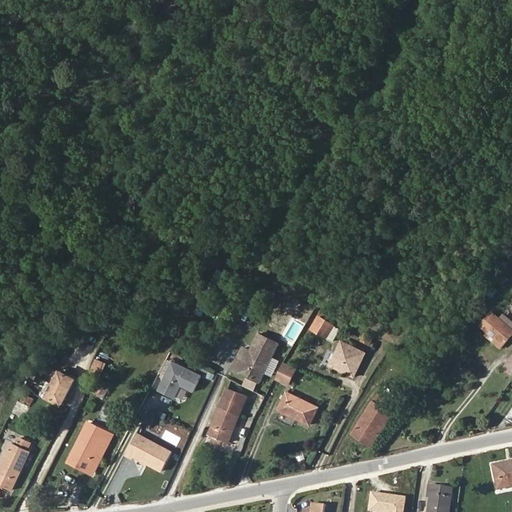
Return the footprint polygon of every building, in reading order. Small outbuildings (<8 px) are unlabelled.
[(329,335),(335,324),(318,315),(313,326),(329,335)] [(505,346),(511,336),(511,331),(490,316),(481,329),(487,333),(485,337),(489,340),(492,336),(505,346)] [(248,320),(241,335),(250,339),(257,324),(248,320)] [(341,327),(335,324),(329,335),(336,338),(341,327)] [(365,332),(361,342),(372,347),(376,336),(365,332)] [(261,333),(242,371),(263,381),(281,343),(261,333)] [(503,350),(505,346),(492,336),(489,340),(503,350)] [(343,340),(331,364),(356,375),(367,351),(343,340)] [(204,374),(176,359),(161,388),(177,396),(183,383),(196,390),(204,374)] [(297,367),(285,361),(276,376),(289,383),(297,367)] [(418,380),(429,367),(424,362),(412,376),(418,380)] [(77,379),(62,372),(49,397),(65,405),(77,379)] [(219,437),(227,440),(246,397),(225,388),(207,433),(213,435),(219,437)] [(300,394),(289,388),(280,407),(291,412),(300,394)] [(380,390),(353,433),(373,446),(400,403),(380,390)] [(300,394),(291,412),(305,419),(314,401),(300,394)] [(305,419),(312,422),(320,404),(314,401),(305,419)] [(104,438),(81,428),(67,458),(89,468),(104,438)] [(176,449),(140,432),(130,453),(137,456),(138,454),(167,468),(176,449)] [(34,447),(30,446),(34,438),(22,433),(19,441),(15,439),(0,475),(0,487),(2,483),(16,489),(34,447)] [(511,460),(493,464),(498,488),(511,485),(511,460)] [(437,511),(441,487),(432,486),(428,511),(437,511)] [(437,511),(449,511),(453,489),(441,487),(437,511)] [(404,511),(407,498),(396,496),(374,493),(371,510),(388,511),(404,511)] [(316,501),(314,511),(327,511),(329,503),(316,501)]
